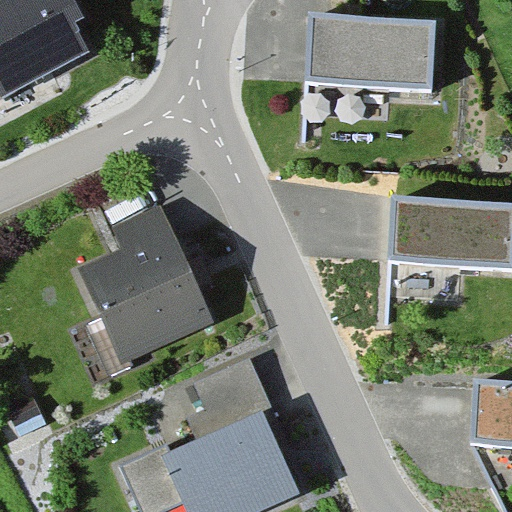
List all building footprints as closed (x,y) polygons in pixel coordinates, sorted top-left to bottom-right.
[(0,0),(0,99),(80,63),(51,0),(0,0)] [(290,93),(417,101),(421,35),(294,27),(290,93)] [(503,220),(381,218),(380,279),(502,281),(503,220)] [(202,333),(158,238),(69,280),(113,374),(202,333)] [(511,396),(451,396),(450,466),(511,466),(511,396)] [(156,468),(174,511),(276,511),(283,509),(250,429),(156,468)]
